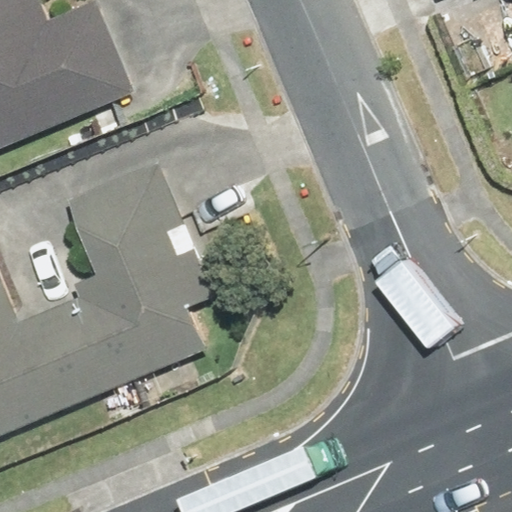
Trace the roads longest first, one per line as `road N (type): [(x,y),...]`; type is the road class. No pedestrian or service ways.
road 1 (residential): [(488,439),(304,0)]
road 2 (secondary): [(315,511),(488,439)]
